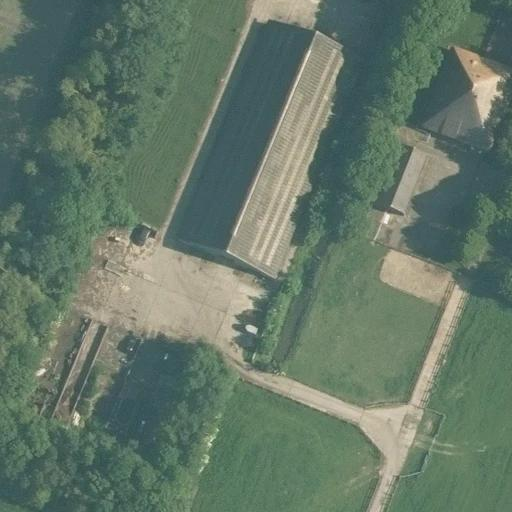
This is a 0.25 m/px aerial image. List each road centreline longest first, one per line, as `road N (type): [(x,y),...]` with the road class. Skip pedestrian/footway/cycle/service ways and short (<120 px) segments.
road 1 (track): [(370,511),(401,428),(222,352),(158,284),(163,237),(257,0)]
road 2 (track): [(401,428),(470,256)]
